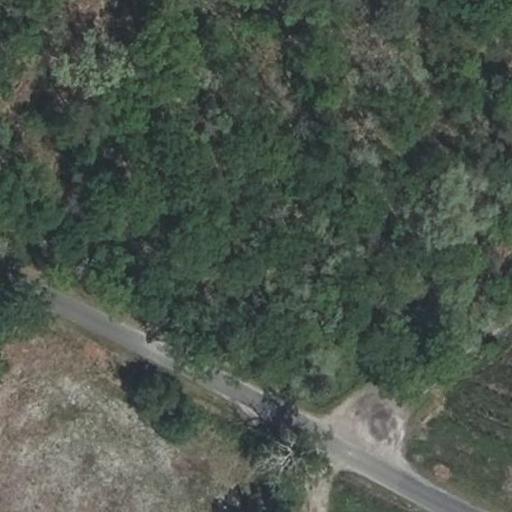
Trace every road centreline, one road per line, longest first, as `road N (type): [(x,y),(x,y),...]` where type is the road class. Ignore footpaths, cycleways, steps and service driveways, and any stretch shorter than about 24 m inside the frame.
road 1 (unclassified): [(463,511),(0,281)]
road 2 (track): [(511,326),(333,449),(312,511)]
